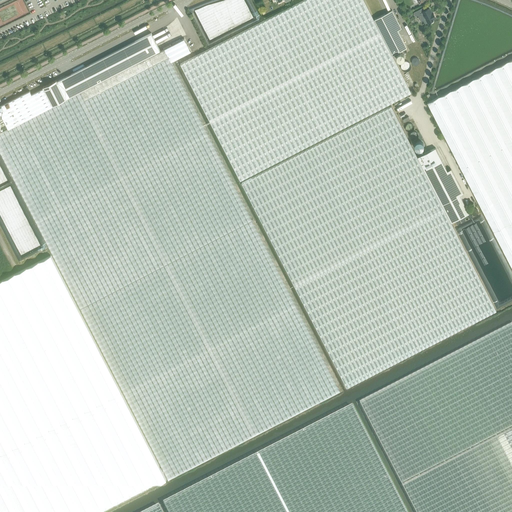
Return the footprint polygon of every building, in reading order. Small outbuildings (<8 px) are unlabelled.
[(304,0),(181,64),(240,180),(411,92),(392,55),(407,47),(398,30),(402,28),(392,10),(374,19),(364,0),(304,0)] [(413,12),(415,16),(418,15),(421,21),(426,19),(428,23),(430,22),(430,23),(431,23),(433,22),(434,21),(433,20),(435,19),(435,18),(436,18),(433,12),(432,13),(429,8),(426,10),(424,7),(419,10),(413,12)] [(43,87),(44,88),(32,94),(30,91),(0,105),(0,112),(8,129),(0,132),(0,150),(169,479),(340,391),(171,61),(191,51),(184,38),(161,50),(151,32),(58,81),(57,80),(43,87)] [(404,55),(404,54),(403,54),(402,53),(401,53),(400,53),(399,53),(398,54),(397,54),(397,55),(397,56),(396,57),(397,58),(397,59),(397,60),(398,60),(398,61),(399,61),(400,61),(401,61),(402,61),(403,61),(403,60),(404,60),(404,59),(405,58),(405,57),(405,56),(404,55)] [(511,58),(427,102),(511,267),(511,58)] [(469,213),(466,207),(460,195),(464,193),(451,169),(447,171),(435,148),(418,157),(391,106),(242,183),(347,387),(496,310),(451,222),(469,213)] [(415,145),(415,146),(415,147),(415,148),(416,148),(416,149),(417,149),(417,150),(418,150),(419,150),(420,150),(421,150),(422,149),(423,149),(423,148),(423,147),(424,147),(424,146),(424,145),(424,144),(423,143),(423,142),(422,142),(422,141),(421,141),(420,141),(419,141),(418,141),(417,141),(417,142),(416,142),(416,143),(415,143),(415,144),(415,145)] [(0,511),(103,511),(166,480),(51,255),(0,281),(0,511)] [(511,511),(511,324),(360,403),(415,511),(511,511)] [(167,511),(405,511),(352,407),(164,504),(167,511)]
